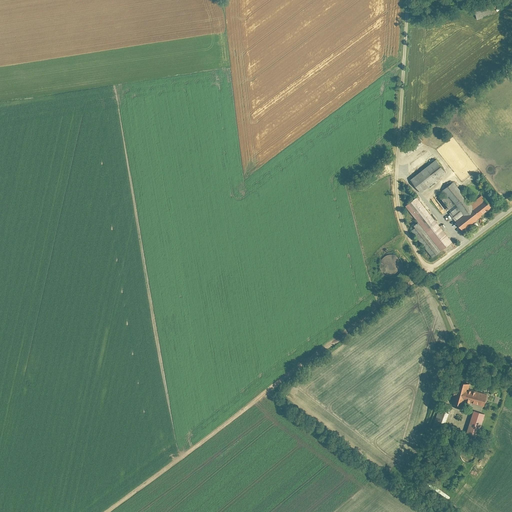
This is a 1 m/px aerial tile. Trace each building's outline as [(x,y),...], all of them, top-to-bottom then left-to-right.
[(474,12),(476,21),(495,17),(493,8),(474,12)] [(410,179),(422,194),(446,175),(435,160),(410,179)] [(455,184),(444,192),(456,206),(448,212),(462,230),(491,206),(482,195),(471,204),(455,184)] [(452,241),(417,197),(405,206),(418,222),(410,229),(433,256),(452,241)] [(403,267),(403,264),(403,262),(402,260),(401,258),(400,256),(398,254),(396,253),(394,252),(391,252),(388,252),(386,253),(384,254),(382,255),(380,257),(379,259),(378,262),(378,264),(378,267),(379,270),(381,272),(382,274),(384,275),(386,276),(388,277),(391,277),(393,277),(396,276),(397,275),(400,273),(401,271),(402,269),(403,267)] [(489,397),(488,396),(467,389),(469,382),(456,378),(449,399),(462,403),(463,400),(486,407),(489,397)] [(437,423),(443,424),(447,407),(441,405),(437,423)] [(464,431),(475,434),(482,412),(471,409),(464,431)] [(476,454),(476,453),(476,451),(475,449),(475,448),(474,447),(473,446),(471,445),(469,445),(468,445),(466,445),(465,445),(463,446),(462,447),(461,449),(461,450),(460,451),(460,453),(461,455),(461,456),(462,457),(463,459),(464,460),(465,460),(467,461),(469,461),(470,460),(471,460),(473,459),(474,458),(475,457),(476,455),(476,454)] [(423,488),(442,502),(446,496),(426,483),(423,488)]
